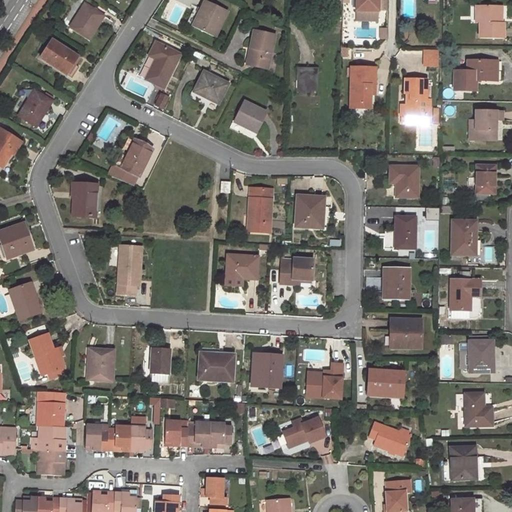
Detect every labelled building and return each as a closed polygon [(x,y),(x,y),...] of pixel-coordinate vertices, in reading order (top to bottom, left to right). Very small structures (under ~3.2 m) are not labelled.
[(203,9),(194,26),(216,37),(228,11),(207,0),(203,9)] [(352,0),(353,1),(357,1),(356,21),(377,22),(377,0),(352,0)] [(89,39),(103,17),(84,5),(70,27),(89,39)] [(196,5),(188,23),(194,26),(203,9),(196,5)] [(502,39),(503,23),(500,24),(500,7),(479,6),(479,38),(502,39)] [(269,70),(276,36),(253,31),(250,47),(254,47),(250,67),(269,70)] [(71,79),(79,68),(73,64),(77,58),(52,41),(40,59),(71,79)] [(163,89),(181,55),(155,43),(149,57),(155,60),(145,80),(163,89)] [(439,62),(439,48),(430,47),(429,62),(439,62)] [(467,72),(454,72),(453,90),(476,91),(476,81),(493,82),(493,62),(467,62),(467,72)] [(374,67),(350,66),(349,94),(349,101),(358,102),(358,108),(368,109),(369,94),(369,84),(373,84),(374,67)] [(318,95),(318,68),(296,67),(296,94),(318,95)] [(218,104),(228,85),(204,72),(194,92),(218,104)] [(404,77),(404,92),(406,92),(406,103),(400,103),(400,112),(405,113),(423,114),(429,114),(429,98),(425,97),(426,78),(404,77)] [(36,128),(52,102),(33,91),(17,116),(36,128)] [(256,133),(266,113),(244,102),(234,122),(256,133)] [(498,111),(475,111),(475,120),(474,140),(495,141),(495,120),(498,120),(498,111)] [(17,133),(4,126),(2,129),(14,137),(17,133)] [(0,128),(0,165),(2,167),(11,152),(9,151),(17,139),(14,137),(2,129),(0,128)] [(91,144),(95,138),(90,135),(87,141),(91,144)] [(14,154),(22,142),(17,139),(9,151),(11,152),(14,154)] [(139,177),(152,149),(134,140),(121,168),(113,164),(108,176),(132,186),(137,176),(139,177)] [(495,195),(495,166),(476,166),(476,195),(495,195)] [(417,198),(418,168),(390,167),(390,183),(396,184),(396,198),(417,198)] [(220,193),(229,193),(230,183),(221,183),(220,193)] [(95,217),(97,185),(72,184),(71,198),(74,198),(73,216),(95,217)] [(269,233),(272,192),(250,190),(247,231),(269,233)] [(324,199),(297,197),(295,227),(321,229),(322,208),(323,208),(324,199)] [(426,212),(427,220),(438,219),(438,211),(426,212)] [(414,249),(415,218),(396,218),(395,249),(414,249)] [(476,241),(476,222),(452,222),(451,255),(472,255),(472,241),(476,241)] [(33,250),(24,224),(0,232),(0,240),(1,245),(4,244),(10,258),(33,250)] [(1,245),(7,260),(10,258),(4,244),(1,245)] [(141,248),(120,247),(117,295),(135,296),(135,286),(139,286),(141,248)] [(256,279),(257,258),(228,256),(226,278),(256,279)] [(312,280),(313,260),(293,260),(293,265),(281,264),(280,284),(292,284),(292,280),(299,280),(312,280)] [(408,300),(409,270),(384,269),(384,289),(388,289),(388,299),(408,300)] [(479,297),(480,281),(451,280),(450,319),(470,319),(470,297),(479,297)] [(33,301),(28,285),(9,291),(19,321),(41,314),(36,300),(33,301)] [(421,349),(421,321),(390,320),(390,331),(395,331),(394,348),(421,349)] [(62,368),(63,368),(57,349),(53,351),(47,335),(29,342),(35,357),(40,356),(46,374),(57,370),(62,368)] [(492,342),(468,342),(469,352),(469,370),(469,373),(490,373),(490,351),(493,351),(492,342)] [(168,376),(170,350),(152,348),(150,374),(152,375),(151,382),(166,383),(167,376),(168,376)] [(112,381),(113,352),(92,350),(90,380),(112,381)] [(469,370),(469,352),(459,352),(460,370),(469,370)] [(231,382),(233,356),(222,355),(221,357),(200,356),(199,380),(231,382)] [(35,357),(42,375),(46,374),(40,356),(35,357)] [(279,385),(281,357),(270,356),(270,359),(253,358),(251,387),(268,388),(269,385),(279,385)] [(304,400),(342,401),(342,363),(329,363),(329,372),(305,372),(304,400)] [(46,374),(48,379),(59,375),(57,370),(46,374)] [(402,398),(403,373),(369,371),(367,396),(402,398)] [(66,475),(68,427),(65,426),(67,394),(52,393),(52,397),(46,396),(46,401),(40,401),(39,401),(38,425),(40,425),(40,437),(39,450),(38,474),(66,475)] [(41,393),(40,401),(46,401),(46,396),(52,397),(52,393),(41,393)] [(482,411),(482,394),(465,395),(466,426),(491,426),(491,411),(482,411)] [(162,408),(175,409),(176,401),(162,400),(162,404),(162,408)] [(324,437),(317,419),(302,425),(300,420),(292,423),(293,428),(282,432),(288,448),(307,440),(309,443),(324,437)] [(373,420),(367,438),(375,441),(372,448),(402,459),(411,434),(373,420)] [(189,444),(202,445),(202,449),(219,450),(219,446),(227,446),(232,447),(233,428),(228,428),(228,425),(196,424),(196,427),(190,426),(189,431),(182,430),(183,423),(168,422),(166,443),(174,444),(174,447),(189,448),(189,444)] [(0,452),(16,453),(17,427),(0,426),(0,452)] [(122,452),(138,453),(138,449),(146,449),(153,450),(154,431),(147,431),(147,429),(144,429),(131,428),(117,427),(117,430),(109,429),(109,434),(103,433),(103,426),(88,426),(87,446),(93,446),(93,451),(108,452),(109,447),(123,448),(122,452)] [(476,479),(475,448),(450,449),(451,480),(476,479)] [(221,497),(222,479),(206,478),(205,489),(205,497),(210,498),(209,505),(225,506),(225,498),(221,497)] [(409,481),(386,482),(386,493),(385,493),(386,505),(387,511),(389,511),(405,511),(404,492),(410,492),(409,481)] [(101,493),(94,492),(92,511),(136,511),(137,498),(130,498),(131,494),(116,493),(116,497),(101,496),(101,493)] [(154,511),(174,511),(175,511),(178,511),(179,497),(163,496),(163,503),(155,503),(154,511)] [(61,503),(54,502),(47,502),(47,499),(30,498),(30,502),(23,501),(16,501),(15,511),(82,511),(83,504),(75,504),(76,500),(61,500),(61,503)] [(288,511),(288,499),(265,501),(265,511),(288,511)] [(472,511),(472,500),(452,501),(451,511),(472,511)]
